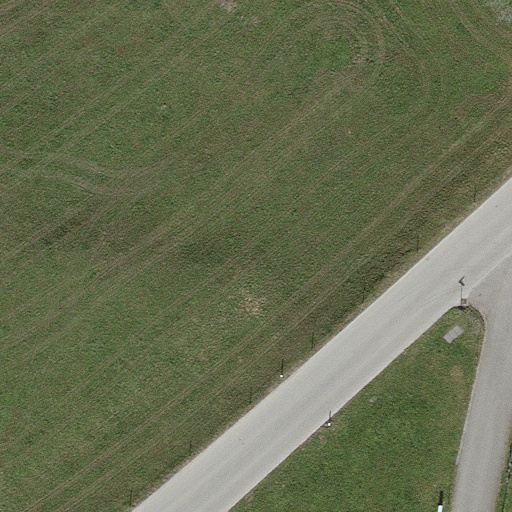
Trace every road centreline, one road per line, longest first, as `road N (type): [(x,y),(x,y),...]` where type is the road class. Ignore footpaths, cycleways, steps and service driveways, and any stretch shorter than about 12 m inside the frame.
road 1 (tertiary): [(192,511),(511,220)]
road 2 (residential): [(475,511),(511,306)]
